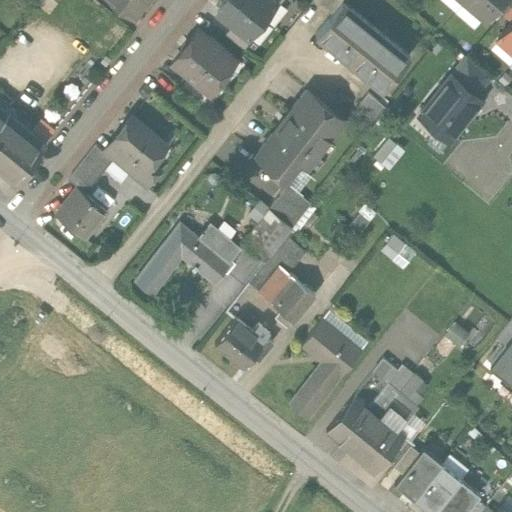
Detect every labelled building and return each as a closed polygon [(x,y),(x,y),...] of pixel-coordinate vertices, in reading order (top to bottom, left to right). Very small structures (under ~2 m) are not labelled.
[(116,0),(132,13),(142,0),(116,0)] [(262,17),(240,0),(221,0),(223,1),(216,10),(232,23),(247,35),(262,17)] [(240,0),(262,17),(275,0),(240,0)] [(408,54),(341,0),(331,13),(314,33),(381,87),(408,54)] [(314,0),(331,13),(341,0),(314,0)] [(465,0),(484,16),(493,5),(497,0),(465,0)] [(502,12),(511,0),(497,0),(493,5),(502,12)] [(511,20),(511,0),(502,12),(511,20)] [(511,20),(497,37),(511,49),(511,20)] [(251,38),(247,35),(232,23),(225,33),(243,48),(251,38)] [(232,54),(198,27),(171,60),(187,73),(205,87),(232,54)] [(451,74),(475,93),(490,75),(466,55),(451,74)] [(217,96),(205,87),(187,73),(179,83),(208,107),(217,96)] [(475,93),(451,74),(419,112),(424,116),(425,123),(430,127),(437,126),(449,136),(481,98),(475,93)] [(343,117),(307,89),(256,152),(292,180),(343,117)] [(385,106),(366,91),(352,110),(370,125),(385,106)] [(0,104),(0,165),(15,178),(45,141),(0,104)] [(166,141),(131,113),(112,137),(121,144),(147,164),(152,158),(166,141)] [(76,183),(85,191),(112,156),(95,142),(68,177),(76,183)] [(112,156),(145,183),(160,164),(152,158),(147,164),(121,144),(112,156)] [(286,182),(268,204),(291,223),(309,201),(286,182)] [(85,191),(76,183),(54,210),(82,232),(91,222),(96,225),(102,218),(97,214),(104,206),(85,191)] [(241,238),(264,257),(268,252),(285,231),(291,223),(268,204),(241,238)] [(200,227),(196,232),(227,257),(240,241),(209,216),(202,224),(201,223),(199,226),(200,227)] [(196,232),(179,218),(134,273),(151,286),(180,250),(191,258),(189,260),(193,262),(194,261),(212,275),(227,257),(196,232)] [(384,243),(407,262),(420,244),(397,226),(384,243)] [(280,262),(288,268),(305,247),(285,231),(268,252),(280,262)] [(280,262),(268,252),(264,257),(248,278),(260,288),(280,262)] [(288,268),(280,262),(260,288),(280,304),(273,313),(286,322),(313,288),(288,268)] [(257,317),(250,325),(234,312),(214,337),(242,359),(250,348),(256,354),(271,336),(265,331),(268,327),(257,317)] [(359,345),(320,315),(301,338),(322,355),(288,397),(305,410),(339,368),(340,369),(359,345)] [(511,333),(489,361),(511,379),(511,333)] [(398,386),(406,393),(420,375),(412,368),(398,386)] [(372,407),(352,391),(325,426),(339,437),(340,436),(351,444),(398,386),(388,378),(373,396),(378,400),(372,407)] [(406,393),(398,386),(351,444),(362,453),(361,454),(375,466),(403,431),(387,419),(407,394),(406,393)] [(401,470),(418,450),(409,443),(393,463),(401,470)] [(440,460),(421,446),(418,450),(401,470),(394,480),(413,494),(440,460)] [(459,475),(440,460),(413,494),(431,509),(459,475)] [(477,490),(459,475),(431,509),(434,511),(460,511),(474,495),(477,490)] [(460,511),(475,511),(483,502),(474,495),(460,511)] [(475,511),(490,511),(493,510),(483,502),(475,511)]
